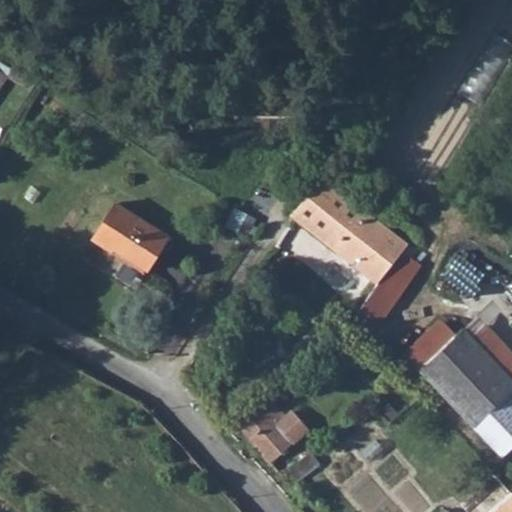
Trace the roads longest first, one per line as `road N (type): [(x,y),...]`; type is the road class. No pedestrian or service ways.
road 1 (unclassified): [(0,295),(167,399),(265,511)]
road 2 (track): [(167,399),(288,195)]
